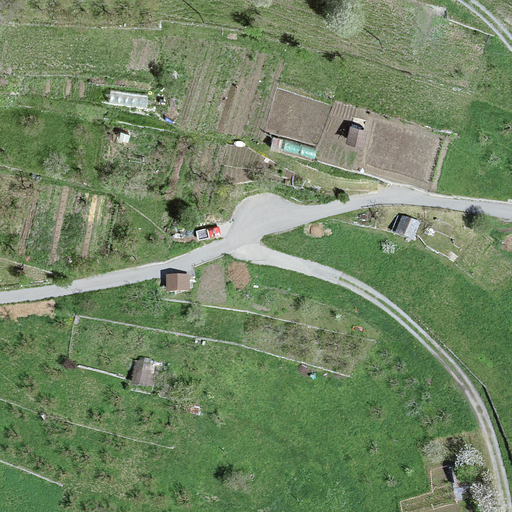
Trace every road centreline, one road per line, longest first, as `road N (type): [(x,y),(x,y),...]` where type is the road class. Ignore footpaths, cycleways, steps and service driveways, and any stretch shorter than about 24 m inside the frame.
road 1 (unclassified): [(0,297),(148,272),(275,224),(379,197),(511,211)]
road 2 (track): [(237,240),(347,284),(437,356),(479,419),(504,511)]
